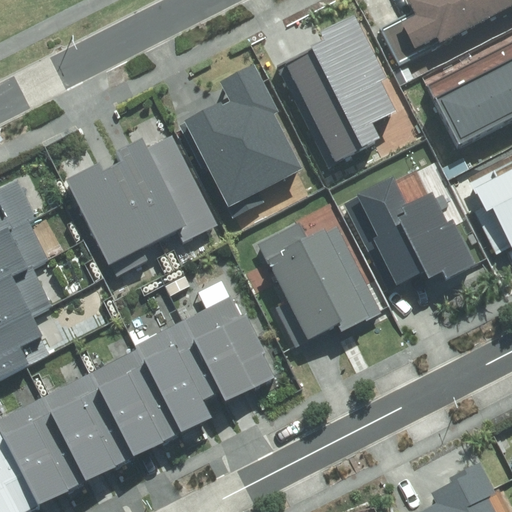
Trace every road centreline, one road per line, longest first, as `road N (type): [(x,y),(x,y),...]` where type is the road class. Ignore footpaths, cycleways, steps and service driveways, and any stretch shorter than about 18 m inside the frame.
road 1 (residential): [(511,351),(196,511)]
road 2 (residential): [(0,99),(198,0)]
